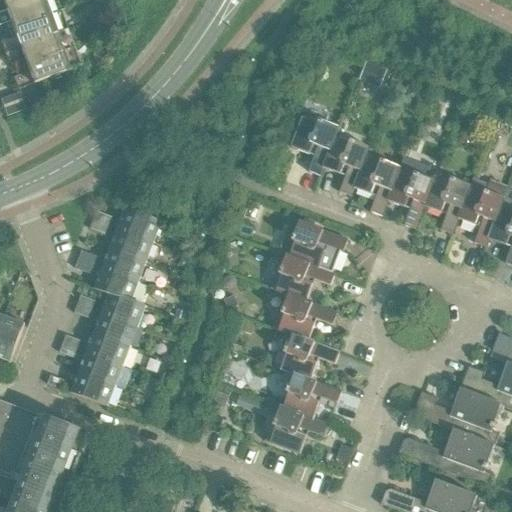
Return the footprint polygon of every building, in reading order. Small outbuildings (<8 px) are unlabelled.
[(54,15),(48,0),(36,0),(0,13),(0,25),(9,23),(11,30),(54,15)] [(0,13),(36,0),(0,0),(1,2),(0,2),(0,13)] [(60,32),(54,15),(11,30),(14,38),(0,42),(0,45),(3,54),(60,32)] [(67,51),(60,32),(3,54),(7,64),(22,59),(25,66),(67,51)] [(17,91),(74,70),(67,51),(25,66),(27,74),(13,79),(17,91)] [(17,113),(24,110),(18,94),(10,97),(17,113)] [(323,170),(336,134),(337,134),(339,130),(316,121),(315,124),(307,121),(309,115),(305,114),(292,149),(309,156),(310,153),(315,155),(308,174),(320,178),(323,170)] [(354,190),(367,154),(368,155),(369,150),(347,142),(346,144),(338,141),(340,136),(337,134),(336,134),(323,170),(340,176),(341,174),(346,175),(339,194),(351,198),(354,190)] [(400,170),(399,170),(378,162),(377,164),(369,161),(371,156),(368,155),(367,154),(354,190),(371,197),(372,194),(377,196),(370,214),(382,219),(388,203),(387,203),(400,170)] [(424,208),(433,183),(433,182),(411,174),(410,177),(402,174),(405,169),(400,167),(399,170),(400,170),(387,203),(388,203),(405,209),(406,207),(411,208),(404,227),(416,231),(424,208)] [(470,188),(469,188),(448,180),(447,182),(439,179),(441,174),(437,172),(433,182),(433,183),(424,208),(441,214),(442,212),(447,213),(440,232),(452,236),(458,221),(458,220),(470,188)] [(488,241),(502,205),(504,201),(482,192),(481,195),(473,192),(474,186),(470,185),(469,188),(470,188),(458,220),(458,221),(475,227),(476,224),(481,226),(474,245),(486,249),(489,241),(488,241)] [(511,267),(511,213),(511,215),(503,212),(505,207),(502,205),(488,241),(489,241),(506,247),(507,245),(511,246),(505,265),(511,267)] [(153,244),(161,224),(124,210),(116,230),(153,244)] [(107,227),(111,218),(96,213),(93,222),(107,227)] [(104,236),(107,227),(93,222),(89,230),(104,236)] [(322,253),(325,247),(343,254),(347,242),(299,223),(291,246),(293,247),(290,255),(285,253),(283,257),(286,258),(319,270),(325,254),(322,253)] [(146,264),(153,244),(116,230),(109,250),(146,264)] [(138,284),(146,264),(109,250),(101,270),(138,284)] [(93,267),(96,258),(81,252),(78,261),(93,267)] [(330,287),(335,275),(319,270),(286,258),(278,280),(281,281),(278,289),(272,287),(270,291),(288,297),(306,304),(306,303),(313,286),(310,285),(312,280),(330,287)] [(89,275),(93,267),(78,261),(74,270),(89,275)] [(131,303),(138,284),(101,270),(93,291),(107,296),(108,295),(131,304),(131,303)] [(137,329),(145,308),(131,303),(131,304),(108,295),(107,296),(100,315),(137,329)] [(92,312),(95,303),(80,297),(77,306),(92,312)] [(312,325),(314,320),(332,327),(337,315),(306,303),(306,304),(288,297),(280,319),(283,320),(280,328),(274,326),(273,330),(290,337),(291,336),(308,343),(309,342),(315,326),(312,325)] [(88,320),(92,312),(77,306),(74,315),(88,320)] [(130,348),(137,329),(100,315),(93,334),(130,348)] [(0,359),(11,363),(24,326),(3,318),(0,327),(0,359)] [(122,368),(130,348),(93,334),(86,354),(122,368)] [(511,340),(499,335),(490,359),(506,365),(507,365),(511,366),(511,340)] [(77,351),(80,342),(65,336),(62,345),(77,351)] [(335,366),(339,354),(309,342),(308,343),(291,336),(290,337),(282,358),(285,360),(282,367),(276,365),(275,369),(293,376),(311,382),(317,365),(314,364),(316,359),(335,366)] [(74,360),(77,351),(62,345),(59,354),(74,360)] [(115,388),(122,368),(86,354),(78,374),(115,388)] [(511,366),(507,365),(506,365),(501,380),(505,381),(502,388),(482,380),(484,374),(468,368),(460,391),(501,406),(501,407),(511,410),(511,366)] [(107,409),(115,388),(78,374),(70,395),(107,409)] [(317,403),(318,398),(337,405),(341,393),(311,382),(293,376),(284,398),(287,399),(284,407),(279,405),(277,409),(280,410),(280,409),(313,422),(313,421),(319,404),(317,403)] [(61,391),(65,382),(50,377),(47,386),(61,391)] [(494,427),(501,407),(501,406),(460,391),(454,406),(458,407),(455,414),(435,406),(437,399),(421,393),(412,417),(453,432),(494,447),(499,435),(493,433),(496,428),(494,427)] [(0,511),(56,511),(77,457),(89,461),(97,439),(0,402),(0,511)] [(304,437),(306,432),(324,439),(329,427),(313,421),(313,422),(280,409),(280,410),(272,431),(275,432),(271,440),(266,438),(264,442),(300,456),(307,438),(304,437)] [(487,467),(493,451),(500,454),(502,450),(494,447),(453,432),(447,447),(451,448),(448,455),(408,439),(403,442),(398,455),(487,489),(492,476),(486,474),(489,467),(487,467)] [(470,511),(475,501),(482,504),(484,500),(435,482),(429,497),(433,499),(430,506),(390,490),(385,492),(380,506),(396,511),(470,511)] [(172,511),(174,507),(162,502),(158,511),(172,511)]
